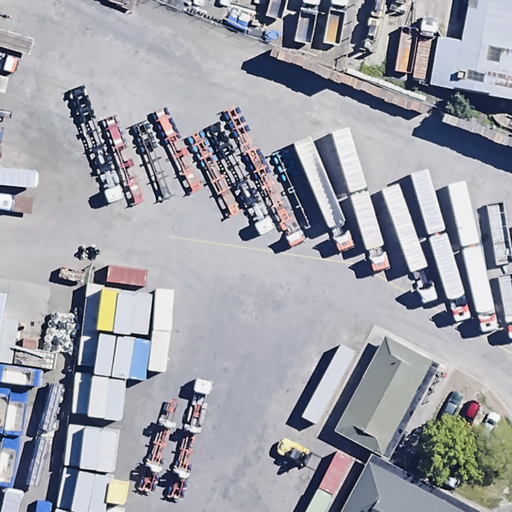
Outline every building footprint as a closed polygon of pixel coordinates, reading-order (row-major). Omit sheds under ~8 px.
[(511,0),(478,0),(465,83),(511,90),(511,0)] [(67,129),(66,129),(29,142),(39,171),(77,158),(67,129)] [(0,341),(11,285),(0,282),(0,341)] [(294,424),(306,403),(327,415),(346,381),(325,369),(336,351),(307,335),(265,407),(294,424)] [(439,367),(386,339),(336,433),(390,461),(439,367)] [(321,511),(351,462),(322,446),(284,511),(321,511)] [(478,511),(371,458),(343,511),(478,511)]
